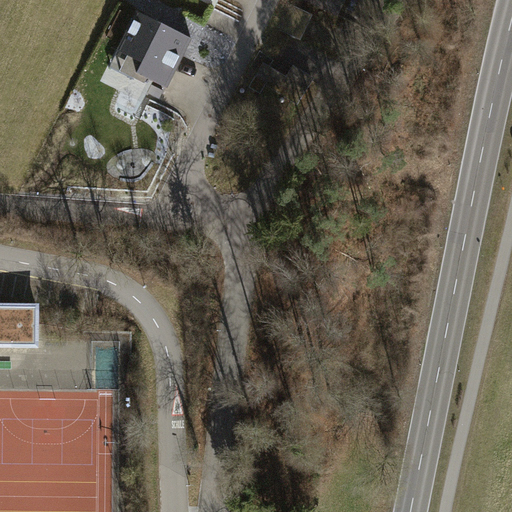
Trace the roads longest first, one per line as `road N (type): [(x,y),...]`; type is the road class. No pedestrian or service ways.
road 1 (residential): [(213,511),(236,212),(257,196),(392,0)]
road 2 (secondary): [(511,25),(411,511)]
road 3 (residential): [(0,259),(103,279),(139,299),(159,324),(180,511)]
road 4 (residential): [(168,209),(269,0)]
